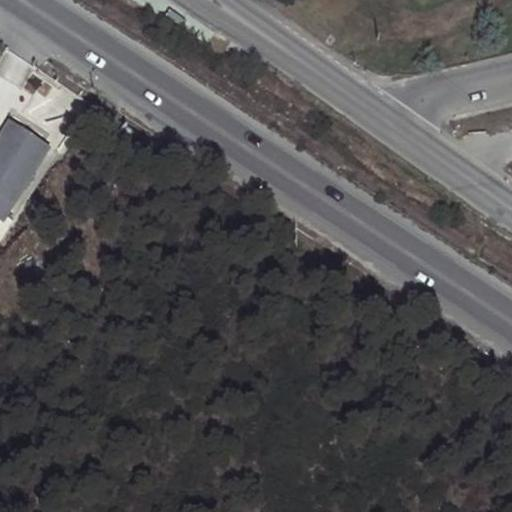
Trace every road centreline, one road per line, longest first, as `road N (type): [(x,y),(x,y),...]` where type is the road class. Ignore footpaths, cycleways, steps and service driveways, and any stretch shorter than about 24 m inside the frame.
road 1 (secondary): [(31,0),(511,315)]
road 2 (tertiary): [(212,0),(389,121)]
road 3 (residential): [(389,121),(449,90),(511,74)]
